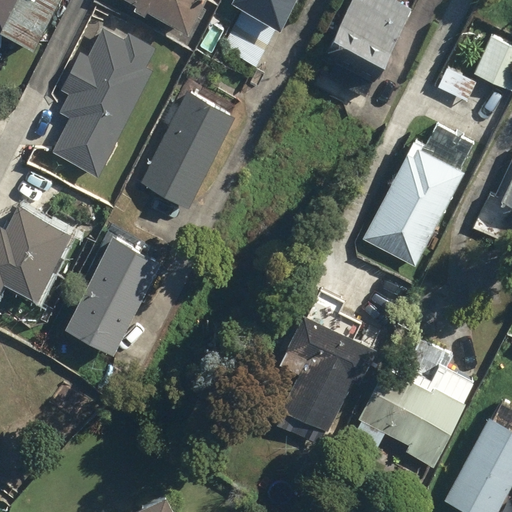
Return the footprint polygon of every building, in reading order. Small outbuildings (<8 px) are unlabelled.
[(0,0),(0,14),(41,34),(57,0),(0,0)] [(157,3),(201,23),(211,0),(143,0),(142,3),(154,9),(157,3)] [(248,0),(292,21),(301,0),(248,0)] [(356,0),(330,55),(380,80),(418,2),(414,0),(356,0)] [(59,146),(108,170),(161,62),(153,58),(162,40),(135,26),(131,34),(107,22),(93,50),(85,46),(66,86),(74,90),(65,108),(76,113),(59,146)] [(479,68),(511,81),(511,38),(495,31),(479,68)] [(196,73),(201,77),(208,77),(212,71),(211,66),(207,61),(200,62),(196,67),(196,73)] [(442,84),(471,96),(480,77),(450,64),(442,84)] [(146,175),(198,201),(243,110),(191,84),(146,175)] [(368,233),(421,262),(474,165),(426,140),(422,148),(415,145),(368,233)] [(11,271),(46,288),(78,222),(22,196),(11,220),(5,217),(0,225),(0,278),(6,281),(11,271)] [(74,321),(124,346),(169,256),(119,232),(74,321)] [(289,401),(335,426),(363,373),(369,376),(386,343),(313,304),(287,354),(308,365),(289,401)] [(412,446),(443,462),(476,394),(473,393),(481,375),(453,360),(457,351),(425,335),(407,372),(390,363),(365,414),(415,439),(412,446)] [(483,351),(493,352),(494,340),(485,339),(483,351)] [(450,495),(481,511),(501,511),(511,493),(511,397),(505,394),(450,495)] [(184,511),(174,490),(133,508),(135,511),(184,511)]
